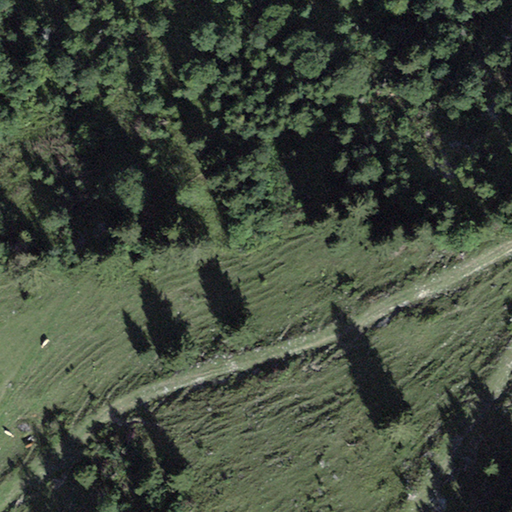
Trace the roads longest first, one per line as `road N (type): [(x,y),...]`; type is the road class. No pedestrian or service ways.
road 1 (track): [(21,500),(75,439),(125,407),(349,330),(511,245)]
road 2 (track): [(511,360),(419,511)]
